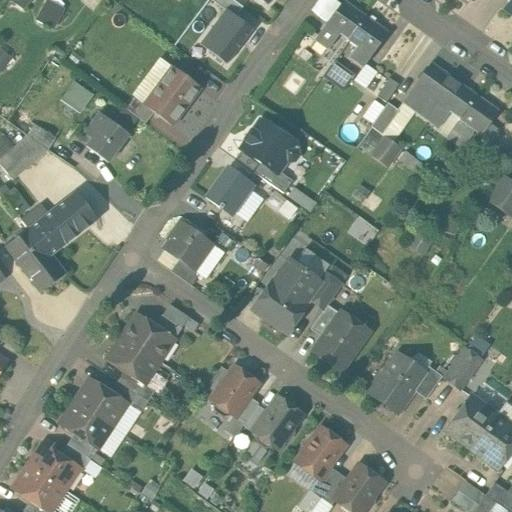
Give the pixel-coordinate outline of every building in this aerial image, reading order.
[(46,0),(36,19),(54,29),(66,7),(53,0),(46,0)] [(364,17),(342,1),(314,41),(327,50),(339,34),(348,40),(364,17)] [(225,10),(199,45),(226,65),(252,30),(230,14),(225,10)] [(388,33),(365,17),(364,17),(348,40),(349,41),(348,41),(356,47),(347,58),(362,69),(388,33)] [(0,72),(11,55),(0,47),(0,72)] [(353,78),(333,63),(322,77),(343,92),(353,78)] [(476,95),(430,63),(401,104),(414,113),(437,129),(449,113),(458,120),(459,119),(475,96),(476,95)] [(355,79),(366,87),(377,71),(366,64),(355,79)] [(199,89),(171,69),(144,105),(143,106),(153,114),(170,127),(199,89)] [(389,79),(376,97),(386,103),(398,85),(389,79)] [(61,98),(81,112),(94,95),(74,80),(61,98)] [(498,112),(475,96),(459,119),(481,135),(489,124),(498,112)] [(144,105),(135,98),(126,110),(145,124),(153,114),(143,106),(144,105)] [(387,103),(370,127),(373,129),(381,135),(398,111),(397,110),(387,103)] [(398,111),(381,135),(384,137),(393,143),(414,113),(401,104),(397,110),(398,111)] [(125,135),(96,114),(82,134),(88,138),(82,146),(106,163),(125,135)] [(280,131),(274,132),(260,122),(252,132),(245,141),(246,142),(240,150),(260,164),(276,175),(278,172),(284,163),(294,161),(297,156),(296,150),(297,149),(296,148),(295,141),(280,131)] [(497,130),(489,124),(481,135),(489,141),(497,130)] [(54,139),(34,126),(26,137),(46,151),(54,139)] [(373,129),(359,147),(370,156),(384,137),(381,135),(373,129)] [(26,137),(0,159),(0,166),(12,180),(46,151),(26,137)] [(393,143),(384,137),(370,156),(386,168),(400,148),(393,143)] [(423,165),(405,152),(399,160),(416,174),(423,165)] [(292,182),(278,172),(276,175),(260,164),(253,173),(283,194),(292,182)] [(252,188),(227,170),(206,199),(219,208),(218,209),(221,211),(223,207),(222,206),(224,204),(235,212),(252,188)] [(511,216),(511,182),(503,176),(486,201),(510,219),(511,216)] [(28,209),(12,189),(2,197),(4,199),(18,217),(28,209)] [(80,189),(28,229),(49,257),(50,256),(92,224),(92,223),(98,218),(91,208),(94,203),(88,199),(80,189)] [(311,202),(296,192),(291,199),(307,210),(311,202)] [(212,246),(179,222),(166,241),(168,242),(162,249),(163,250),(178,260),(193,271),(194,271),(199,274),(199,275),(204,278),(222,253),(212,246)] [(49,257),(28,229),(5,247),(41,293),(64,276),(50,256),(49,257)] [(178,260),(163,250),(155,261),(169,271),(178,260)] [(193,271),(178,260),(169,271),(190,286),(199,275),(199,274),(194,271),(193,271)] [(319,283),(288,261),(273,281),(277,281),(287,288),(288,292),(304,304),(308,299),(307,299),(319,283)] [(340,285),(325,275),(319,283),(307,299),(308,299),(322,310),(340,285)] [(287,288),(277,281),(273,281),(272,282),(264,293),(264,296),(253,311),(286,335),(307,306),(304,304),(288,292),(287,288)] [(327,306),(310,330),(322,338),(339,314),(327,306)] [(322,338),(312,353),(340,373),(368,332),(340,313),(339,314),(322,338)] [(155,326),(137,314),(122,338),(158,362),(173,338),(155,326)] [(181,329),(161,316),(155,326),(173,338),(174,339),(181,329)] [(158,362),(122,338),(107,361),(124,373),(142,385),(143,384),(158,362)] [(464,349),(443,379),(459,391),(480,361),(464,349)] [(397,356),(370,394),(396,413),(412,391),(424,375),(423,374),(397,356)] [(234,367),(210,401),(214,404),(213,406),(214,411),(222,417),(228,416),(229,415),(233,418),(234,417),(248,397),(258,383),(234,367)] [(442,377),(428,368),(423,374),(424,375),(412,391),(425,400),(442,377)] [(142,385),(124,373),(117,383),(147,402),(154,392),(143,384),(142,385)] [(111,393),(90,379),(75,403),(110,426),(124,436),(140,413),(126,403),(111,393)] [(147,402),(117,383),(111,393),(126,403),(140,413),(147,402)] [(248,397),(234,417),(244,423),(257,405),(258,404),(248,397)] [(301,414),(277,397),(267,412),(252,433),(256,436),(255,437),(256,443),(264,449),(270,448),(271,447),(275,450),(282,440),(287,440),(291,433),(290,429),(301,414)] [(470,398),(446,432),(472,450),(496,416),(470,398)] [(110,426),(75,403),(59,426),(73,435),(93,448),(95,450),(110,426)] [(244,423),(242,426),(252,433),(267,412),(257,405),(244,423)] [(511,449),(511,427),(496,416),(472,450),(498,469),(511,449)] [(233,418),(224,431),(234,438),(242,426),(244,423),(234,417),(233,418)] [(320,428),(295,464),(318,480),(318,481),(328,467),(344,445),(320,428)] [(93,448),(73,435),(66,445),(86,458),(93,448)] [(60,455),(43,444),(27,467),(63,491),(78,468),(79,467),(60,455)] [(86,458),(66,445),(60,455),(79,467),(78,468),(83,471),(90,460),(86,458)] [(382,482),(359,466),(348,481),(333,501),(334,502),(338,504),(337,505),(338,511),(361,511),(364,508),(368,508),(372,502),(372,497),(382,482)] [(49,511),(63,491),(27,467),(12,490),(29,502),(44,511),(49,511)] [(328,467),(318,481),(318,480),(310,491),(320,499),(338,474),(328,467)] [(338,474),(320,499),(331,506),(334,502),(333,501),(348,481),(338,474)] [(485,496),(465,482),(458,492),(478,506),(485,496)] [(511,511),(511,495),(494,483),(485,496),(496,504),(507,511),(511,511)] [(473,511),(478,506),(458,492),(451,502),(465,511),(473,511)] [(478,506),(473,511),(490,511),(496,504),(485,496),(478,506)] [(44,511),(29,502),(22,511),(44,511)]
